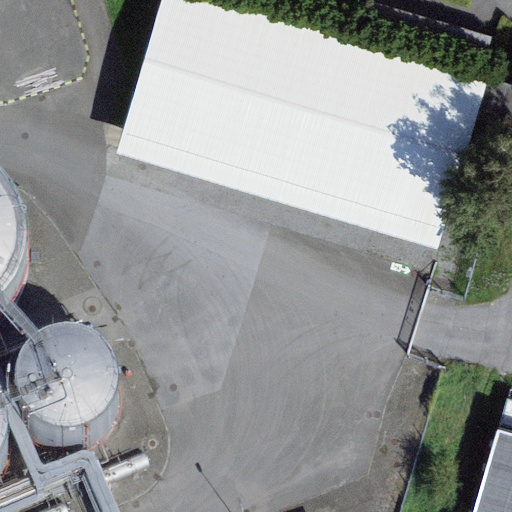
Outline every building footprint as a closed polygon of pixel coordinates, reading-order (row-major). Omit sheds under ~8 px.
[(500,66),(276,0),(171,0),(127,147),(448,242),(487,111),(498,74),(500,66)] [(511,78),(498,74),(487,111),(511,117),(511,78)] [(0,328),(11,321),(29,298),(37,270),(37,241),(27,213),(8,191),(0,185),(0,328)] [(20,409),(24,426),(33,441),(47,453),(64,459),(82,460),(99,455),(113,444),(124,430),(129,413),(128,395),(121,378),(110,365),(94,356),(77,352),(59,354),(43,362),(30,375),(23,391),(20,409)] [(0,489),(1,489),(11,474),(16,457),(15,439),(9,423),(0,412),(0,489)] [(511,511),(511,421),(508,420),(480,511),(511,511)]
